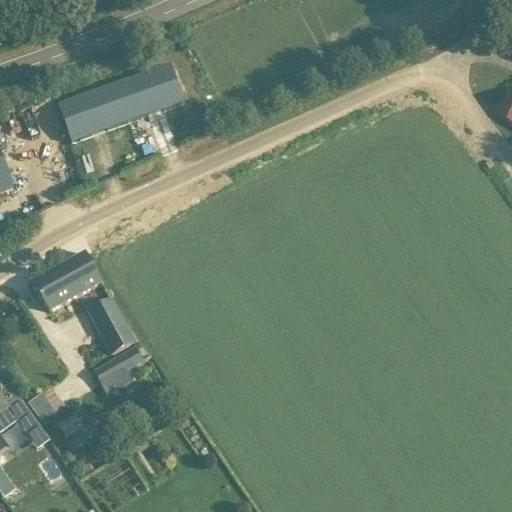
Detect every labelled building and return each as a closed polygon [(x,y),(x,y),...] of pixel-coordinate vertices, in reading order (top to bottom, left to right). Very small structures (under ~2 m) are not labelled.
[(69,144),(183,105),(170,67),(56,106),(69,144)] [(511,86),(495,116),(511,125),(511,86)] [(0,151),(0,196),(14,192),(0,151)] [(30,286),(36,297),(47,317),(103,287),(85,256),(30,286)] [(113,301),(87,314),(100,339),(111,360),(136,346),(113,301)] [(95,375),(102,389),(127,375),(119,362),(95,375)] [(0,418),(9,412),(17,425),(26,437),(38,429),(14,392),(2,400),(0,397),(0,418)] [(27,404),(41,424),(56,414),(42,394),(27,404)] [(0,468),(0,492),(4,499),(16,491),(0,468)]
